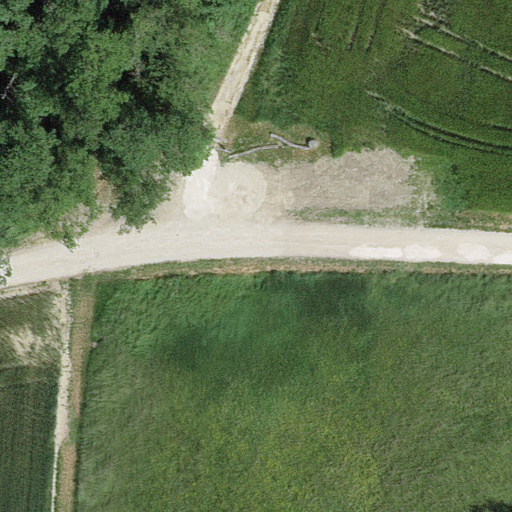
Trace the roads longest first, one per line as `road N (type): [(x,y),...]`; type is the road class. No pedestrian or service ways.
road 1 (track): [(511,250),(261,234),(0,271)]
road 2 (track): [(106,250),(89,333),(78,511)]
road 3 (track): [(270,0),(182,240)]
